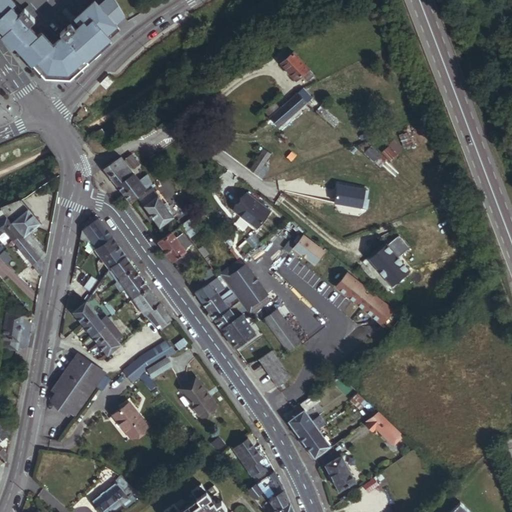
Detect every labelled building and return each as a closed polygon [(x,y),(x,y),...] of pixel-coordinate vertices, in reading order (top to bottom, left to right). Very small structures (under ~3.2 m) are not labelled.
[(0,0),(0,27),(5,34),(2,36),(14,49),(17,47),(46,79),(49,80),(50,77),(67,78),(67,80),(71,80),(90,63),(87,60),(111,39),(108,35),(117,26),(100,7),(95,2),(70,24),(71,25),(60,34),(63,37),(53,46),(42,33),(38,36),(29,26),(35,21),(33,18),(37,15),(29,6),(23,12),(11,0),(0,0)] [(116,0),(107,0),(100,7),(117,26),(126,18),(116,0)] [(315,75),(294,53),(281,65),(296,81),(301,77),(306,82),(315,75)] [(106,90),(114,82),(109,77),(101,85),(106,90)] [(278,129),(305,103),(307,105),(309,103),(307,101),(310,98),(302,89),(279,110),(269,120),(278,129)] [(347,131),(311,98),(310,98),(307,101),(309,103),(307,105),(314,112),(314,111),(342,136),(347,131)] [(269,120),(279,110),(274,105),(264,114),(269,120)] [(408,134),(398,138),(403,151),(413,147),(408,134)] [(393,144),(388,148),(396,156),(400,152),(393,144)] [(385,162),(370,148),(363,155),(378,170),(385,162)] [(387,150),(381,154),(390,163),(395,158),(387,150)] [(257,177),(274,157),(268,153),(252,174),(257,177)] [(140,166),(133,156),(126,161),(133,171),(140,166)] [(268,169),(276,158),(274,157),(257,177),(260,179),(268,169)] [(111,178),(127,166),(122,159),(120,159),(104,169),(111,178)] [(117,187),(133,175),(127,166),(111,178),(117,187)] [(265,183),(273,173),(268,169),(260,179),(265,183)] [(123,194),(139,183),(133,175),(117,187),(123,194)] [(152,185),(149,176),(139,183),(145,190),(152,185)] [(128,202),(145,190),(139,183),(123,194),(128,202)] [(173,218),(153,190),(139,200),(159,227),(173,218)] [(365,212),(367,196),(340,190),(339,191),(365,212)] [(365,212),(339,191),(336,209),(364,216),(365,212)] [(271,214),(249,195),(235,210),(257,230),(259,228),(241,213),(248,205),(266,220),(271,214)] [(4,214),(24,206),(21,202),(1,209),(1,210),(4,214)] [(266,220),(248,205),(241,213),(259,228),(266,220)] [(40,225),(24,206),(4,214),(7,218),(22,237),(40,260),(44,266),(46,257),(28,235),(40,225)] [(22,237),(7,218),(0,224),(7,232),(15,242),(22,237)] [(200,231),(191,219),(180,227),(187,236),(189,239),(200,231)] [(113,238),(100,220),(85,231),(84,229),(82,238),(85,243),(90,239),(97,249),(113,238)] [(185,253),(176,240),(179,238),(180,240),(187,236),(180,227),(176,230),(174,231),(158,243),(172,263),(185,253)] [(40,260),(22,237),(15,242),(33,266),(40,260)] [(325,253),(304,237),(295,249),(316,265),(325,253)] [(111,252),(119,247),(113,238),(97,249),(103,259),(111,252)] [(127,258),(119,247),(111,252),(119,264),(127,258)] [(207,257),(201,248),(198,250),(204,259),(207,257)] [(409,275),(387,251),(371,266),(393,290),(409,275)] [(2,261),(11,260),(9,252),(1,254),(2,261)] [(119,264),(111,252),(103,259),(111,270),(119,264)] [(120,280),(135,268),(127,258),(119,264),(111,270),(109,273),(112,275),(115,272),(120,280)] [(42,278),(44,266),(40,260),(33,266),(42,278)] [(228,279),(245,267),(240,260),(223,272),(228,279)] [(265,295),(245,267),(228,279),(248,308),(265,295)] [(143,279),(135,268),(120,280),(128,290),(143,279)] [(217,277),(210,268),(200,275),(202,278),(207,285),(217,277)] [(393,313),(347,275),(337,288),(377,321),(372,327),(377,332),(393,313)] [(91,291),(98,281),(93,277),(86,287),(91,291)] [(202,304),(225,288),(217,277),(207,285),(194,293),(202,304)] [(194,293),(207,285),(202,278),(189,287),(194,293)] [(135,300),(150,289),(143,279),(128,290),(135,300)] [(231,296),(225,288),(202,304),(208,313),(231,296)] [(144,312),(159,302),(150,289),(135,300),(144,312)] [(229,311),(230,310),(227,305),(237,298),(234,294),(231,296),(208,313),(214,321),(229,311)] [(146,315),(161,304),(159,302),(144,312),(146,315)] [(97,315),(87,303),(74,313),(84,325),(97,315)] [(173,321),(161,304),(146,315),(156,327),(160,324),(163,327),(173,321)] [(241,316),(243,315),(240,311),(233,316),(229,311),(214,321),(221,330),(233,322),(241,316)] [(301,344),(278,312),(262,323),(284,355),(301,344)] [(17,351),(24,317),(8,314),(1,348),(17,351)] [(93,337),(106,326),(101,321),(97,315),(84,325),(93,337)] [(250,329),(248,325),(249,324),(247,322),(246,323),(241,316),(233,322),(240,332),(247,341),(255,336),(254,333),(255,333),(252,328),(250,329)] [(121,337),(106,317),(101,321),(106,326),(114,336),(120,344),(122,341),(120,339),(121,337)] [(228,340),(240,332),(233,322),(221,330),(228,340)] [(101,346),(114,336),(106,326),(93,337),(101,346)] [(235,350),(247,341),(240,332),(228,340),(235,350)] [(109,356),(122,346),(120,344),(114,336),(101,346),(109,356)] [(188,345),(183,339),(177,344),(179,346),(178,348),(180,351),(188,345)] [(146,371),(176,354),(167,343),(143,357),(137,362),(146,371)] [(290,379),(272,352),(259,361),(277,388),(290,379)] [(103,379),(106,376),(77,357),(54,392),(58,395),(53,401),(76,417),(97,388),(103,379)] [(146,371),(137,362),(125,372),(133,382),(141,376),(147,371),(146,371)] [(158,386),(147,371),(141,376),(152,390),(158,386)] [(103,392),(111,380),(107,377),(105,380),(103,379),(97,388),(103,392)] [(220,406),(199,377),(185,387),(197,403),(195,405),(204,418),(220,406)] [(305,410),(318,400),(316,398),(302,408),(304,410),(305,410)] [(307,413),(320,403),(318,400),(305,410),(307,413)] [(123,426),(136,411),(131,403),(114,414),(123,426)] [(314,422),(307,413),(305,410),(304,410),(289,421),(297,434),(314,422)] [(148,426),(136,411),(123,426),(131,438),(148,426)] [(402,434),(380,413),(368,422),(376,430),(379,427),(394,442),(402,434)] [(326,426),(320,417),(314,422),(320,430),(326,426)] [(0,442),(9,436),(0,422),(0,442)] [(323,435),(320,430),(314,422),(297,434),(307,447),(323,435)] [(316,460),(332,448),(323,435),(307,447),(316,460)] [(210,440),(215,448),(222,443),(218,436),(210,440)] [(242,460),(256,450),(249,439),(235,449),(242,460)] [(259,462),(262,460),(256,450),(242,460),(249,469),(259,462)] [(357,481),(342,456),(326,466),(341,490),(357,481)] [(264,470),(259,462),(249,469),(258,484),(262,481),(257,474),(264,470)] [(271,475),(266,468),(264,470),(257,474),(262,481),(271,475)] [(286,493),(279,479),(275,481),(271,475),(262,481),(258,484),(261,489),(269,500),(286,493)] [(442,486),(447,481),(444,477),(439,482),(442,486)] [(144,496),(123,478),(116,483),(117,484),(93,503),(100,511),(113,511),(123,504),(127,509),(144,496)] [(380,486),(376,480),(365,487),(370,494),(380,486)] [(447,491),(452,486),(447,481),(442,486),(447,491)] [(253,497),(261,489),(258,484),(248,492),(253,497)] [(231,511),(228,507),(223,510),(218,503),(225,498),(221,491),(213,497),(208,490),(198,496),(203,504),(190,511),(183,511),(181,508),(175,511),(231,511)] [(290,504),(286,493),(269,500),(271,504),(274,510),(290,504)] [(469,511),(460,502),(449,511),(469,511)]
